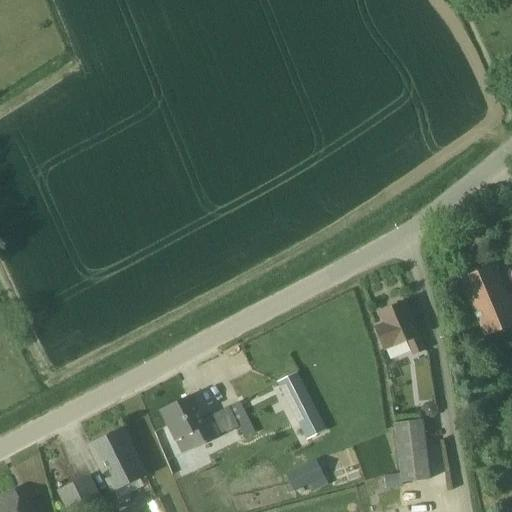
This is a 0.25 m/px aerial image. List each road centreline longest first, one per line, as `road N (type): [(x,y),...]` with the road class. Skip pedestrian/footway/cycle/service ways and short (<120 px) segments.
road 1 (unclassified): [(413,238),(0,454)]
road 2 (unclassified): [(413,238),(464,511)]
road 3 (unclassified): [(511,153),(413,238)]
